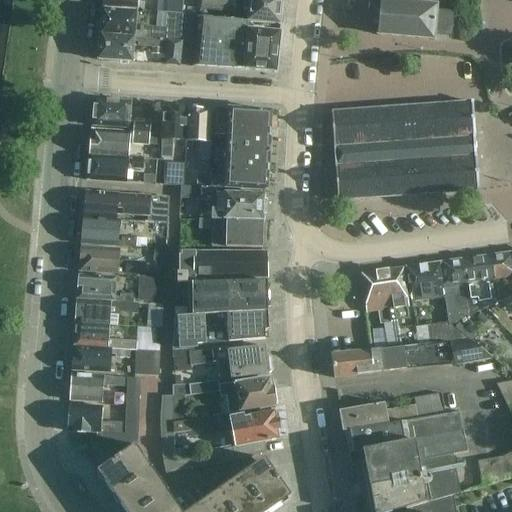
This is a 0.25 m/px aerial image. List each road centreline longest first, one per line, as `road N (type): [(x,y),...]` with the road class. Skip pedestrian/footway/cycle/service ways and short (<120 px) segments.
road 1 (tertiary): [(71,511),(37,430),(69,82)]
road 2 (residential): [(320,511),(290,286),(305,249)]
road 3 (residential): [(301,95),(69,82)]
road 4 (residential): [(511,232),(331,254),(305,249)]
road 5 (residential): [(305,249),(292,222),(301,95)]
